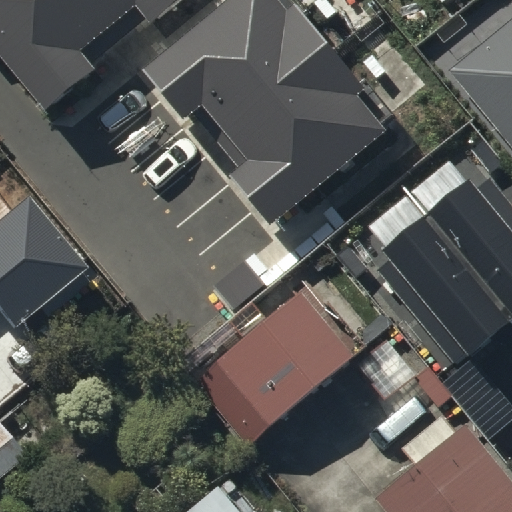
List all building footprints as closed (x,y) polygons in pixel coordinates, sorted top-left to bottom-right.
[(0,0),(0,66),(59,137),(108,96),(93,77),(150,29),(166,49),(214,9),(205,0),(0,0)] [(270,2),(154,97),(197,150),(216,135),(260,189),(244,202),(283,251),(397,157),(368,122),(379,113),(310,29),(300,38),(270,2)] [(511,38),(456,84),(511,152),(511,38)] [(456,172),(412,208),(511,328),(511,214),(496,195),(484,205),(456,172)] [(0,311),(14,328),(92,264),(31,192),(0,218),(0,311)] [(511,365),(511,328),(412,208),(374,239),(397,267),(380,281),(464,382),(476,395),(489,385),(511,365)] [(105,278),(177,365),(267,291),(238,255),(221,269),(179,218),(105,278)] [(270,464),(372,376),(318,313),(216,401),(270,464)] [(464,382),(449,394),(493,451),(511,436),(511,414),(489,385),(476,395),(464,382)] [(419,472),(379,504),(385,511),(511,511),(511,481),(470,429),(461,436),(448,420),(405,454),(419,472)] [(0,428),(0,480),(26,459),(0,428)] [(155,511),(251,511),(212,465),(155,511)]
